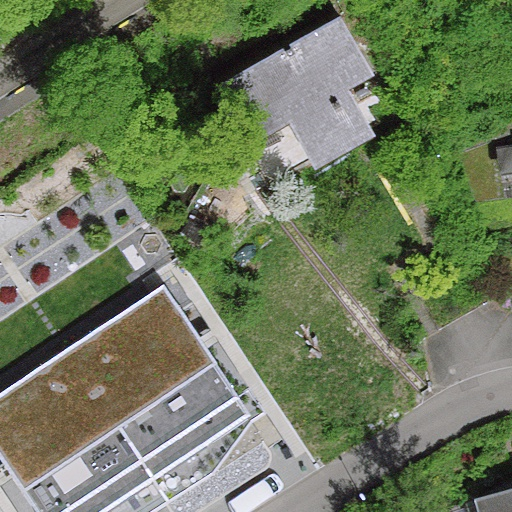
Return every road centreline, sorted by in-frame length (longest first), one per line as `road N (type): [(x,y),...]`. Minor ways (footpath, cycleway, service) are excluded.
road 1 (residential): [(292,511),(426,425),(511,390)]
road 2 (residential): [(135,0),(0,82)]
